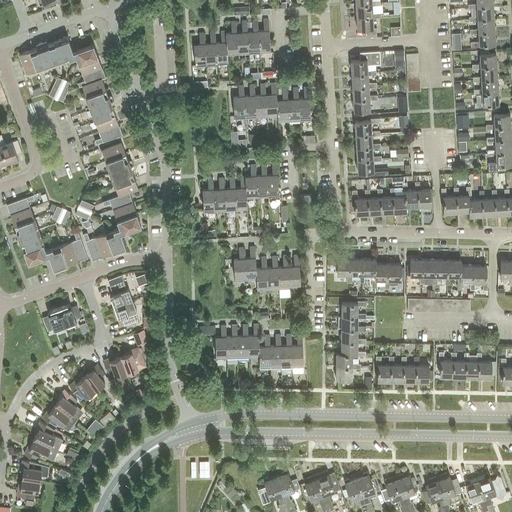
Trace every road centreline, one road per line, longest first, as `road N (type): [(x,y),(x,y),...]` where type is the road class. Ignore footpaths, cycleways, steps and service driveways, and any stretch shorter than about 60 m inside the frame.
road 1 (tertiary): [(511,419),(225,415),(194,428)]
road 2 (tertiary): [(194,428),(511,436)]
road 3 (unclassified): [(165,259),(164,161),(107,6)]
road 4 (residential): [(5,429),(41,372),(99,339),(84,278)]
road 5 (unclassified): [(194,428),(169,369),(165,259)]
road 6 (residential): [(0,187),(25,179),(37,161),(0,51)]
road 7 (tertiary): [(102,511),(140,456),(194,428)]
